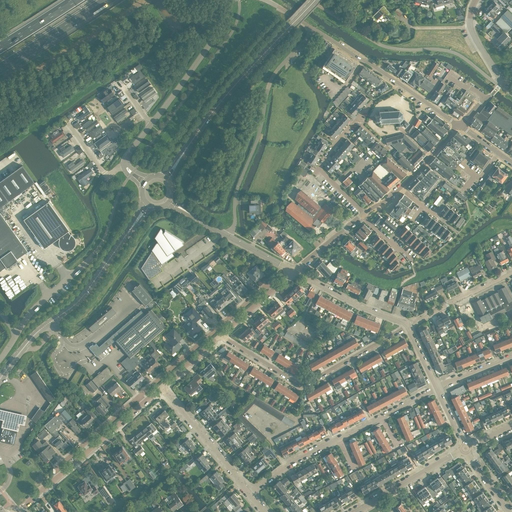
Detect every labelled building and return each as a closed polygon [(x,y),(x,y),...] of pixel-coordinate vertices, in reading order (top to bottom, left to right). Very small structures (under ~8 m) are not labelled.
[(494,1),(490,6),(497,13),(501,9),(499,7),(500,7),(494,1)] [(390,20),(393,17),(383,6),(371,17),(375,21),(382,15),(383,16),(385,15),(390,20)] [(497,13),(490,6),(485,10),(491,16),(493,17),(497,13)] [(394,12),(400,16),(403,12),(398,7),(394,12)] [(511,14),(508,10),(501,17),(511,28),(511,27),(511,14)] [(496,23),(506,33),(511,28),(501,17),(496,23)] [(491,27),(498,33),(501,30),(495,24),(491,27)] [(496,45),(500,49),(510,38),(504,32),(499,38),(501,40),(496,45)] [(326,41),(327,41),(326,40),(325,39),(324,39),(323,39),(317,48),(326,55),(332,45),(328,43),(328,42),(326,41)] [(349,75),(349,76),(357,64),(334,49),(326,60),(323,65),(332,71),(332,70),(338,74),(337,75),(346,80),(349,75)] [(318,67),(321,69),(326,60),(323,58),(318,67)] [(426,74),(431,77),(439,65),(434,62),(426,74)] [(401,68),(402,67),(403,66),(400,64),(399,65),(400,65),(397,69),(389,64),(386,68),(399,76),(403,70),(401,68)] [(416,68),(411,64),(407,70),(405,69),(399,77),(407,82),(416,68)] [(358,74),(363,77),(368,70),(363,67),(358,74)] [(426,75),(416,68),(407,82),(413,86),(415,84),(418,86),(424,78),(426,75)] [(363,77),(367,80),(372,73),(368,70),(363,77)] [(143,78),(139,73),(130,79),(134,85),(143,78)] [(367,80),(372,83),(377,76),(372,73),(367,80)] [(372,83),(377,87),(381,81),(381,80),(382,79),(377,76),(372,83)] [(418,86),(422,88),(423,87),(429,91),(434,85),(424,78),(418,86)] [(151,85),(148,80),(136,89),(140,94),(151,85)] [(383,82),(381,81),(377,87),(378,87),(377,88),(378,89),(377,89),(377,90),(377,91),(378,92),(379,92),(380,92),(381,93),(388,88),(385,83),(384,84),(383,82)] [(436,91),(431,98),(431,99),(436,102),(442,94),(439,92),(441,90),(441,91),(445,85),(441,82),(436,90),(438,92),(437,92),(436,91)] [(157,94),(154,89),(142,97),(146,102),(157,94)] [(116,96),(112,90),(100,99),(105,105),(116,96)] [(472,101),(475,97),(466,90),(464,93),(462,96),(453,109),(453,110),(451,114),(458,119),(460,115),(461,116),(465,111),(466,112),(473,102),(472,101)] [(365,104),(369,100),(361,93),(357,96),(358,97),(365,104)] [(448,106),(453,99),(451,97),(452,95),(450,94),(443,103),(448,106)] [(362,108),(365,104),(358,97),(354,101),(355,102),(356,102),(362,108)] [(123,105),(119,99),(107,108),(111,114),(123,105)] [(453,99),(448,106),(452,109),(459,100),(456,99),(455,100),(453,99)] [(362,108),(356,102),(355,102),(354,101),(351,105),(352,106),(353,106),(358,111),(362,108)] [(483,108),(491,114),(497,107),(491,102),(487,108),(485,106),(483,108)] [(349,110),(354,116),(358,111),(353,106),(352,106),(349,110)] [(86,107),(76,114),(80,120),(90,113),(86,107)] [(477,112),(469,122),(471,124),(470,125),(474,128),(476,130),(477,130),(478,128),(481,124),(483,125),(491,114),(483,108),(479,113),(477,112)] [(128,112),(126,109),(114,118),(118,124),(127,117),(125,115),(128,112)] [(390,123),(393,123),(393,124),(394,124),(394,123),(398,123),(398,127),(401,127),(402,126),(403,127),(403,126),(405,128),(409,124),(404,119),(403,114),(400,111),(398,111),(398,110),(397,110),(397,111),(393,111),(393,110),(393,111),(389,111),(389,110),(388,110),(388,111),(385,111),(384,111),(379,112),(379,111),(379,115),(376,115),(375,115),(375,116),(374,116),(375,116),(375,120),(374,120),(374,121),(375,121),(375,122),(376,122),(376,121),(379,121),(380,125),(380,124),(385,123),(385,124),(385,123),(389,123),(389,124),(390,124),(390,123)] [(340,119),(346,125),(350,120),(345,115),(340,119)] [(438,123),(432,119),(430,118),(426,115),(422,120),(428,124),(427,125),(433,130),(432,130),(436,133),(435,134),(440,139),(447,131),(438,123)] [(450,127),(448,126),(448,125),(440,119),(435,115),(432,119),(438,123),(447,131),(450,127)] [(137,121),(133,117),(121,126),(124,130),(137,121)] [(421,121),(416,117),(412,125),(413,126),(417,128),(421,121)] [(94,118),(83,126),(86,130),(97,122),(94,118)] [(340,119),(336,124),(342,129),(346,125),(340,119)] [(481,131),(491,139),(495,133),(498,128),(488,121),(481,131)] [(342,129),(336,124),(332,128),(338,134),(342,129)] [(100,125),(88,133),(92,138),(103,130),(100,125)] [(360,136),(365,130),(360,126),(355,132),(360,136)] [(418,129),(430,140),(435,145),(439,140),(426,128),(424,130),(421,127),(418,129)] [(338,134),(332,128),(328,133),(334,138),(338,134)] [(364,140),(369,134),(365,130),(360,136),(364,140)] [(414,139),(423,147),(428,141),(416,130),(411,135),(415,138),(414,139)] [(453,137),(465,147),(468,143),(471,145),(474,142),(468,136),(466,138),(457,131),(453,137)] [(63,132),(51,141),(54,145),(66,137),(63,132)] [(500,133),(499,132),(497,134),(495,133),(492,137),(491,139),(490,141),(493,143),(500,133)] [(496,145),(502,138),(500,137),(502,134),(500,133),(493,143),(496,145)] [(105,134),(94,142),(100,151),(111,143),(105,134)] [(374,138),(369,134),(364,140),(369,144),(374,138)] [(403,134),(385,139),(388,146),(391,145),(391,144),(398,150),(397,151),(400,153),(407,146),(414,153),(418,148),(410,139),(409,140),(405,136),(403,134)] [(458,147),(460,149),(462,145),(453,137),(447,144),(455,150),(458,147)] [(500,148),(507,138),(505,137),(504,139),(502,138),(496,145),(500,148)] [(509,143),(507,141),(509,139),(507,138),(500,148),(501,149),(503,150),(509,143)] [(327,143),(322,140),(321,139),(320,142),(317,145),(324,150),(327,146),(326,145),(327,143)] [(344,145),(350,150),(354,145),(348,140),(344,145)] [(435,145),(430,140),(428,141),(423,147),(428,152),(435,145)] [(371,149),(376,153),(381,147),(377,143),(371,149)] [(459,154),(456,151),(455,150),(447,144),(445,147),(461,161),(464,158),(459,154)] [(310,149),(312,150),(320,155),(321,153),(322,153),(324,150),(317,145),(315,149),(312,147),(310,149)] [(344,145),(340,149),(346,154),(350,150),(344,145)] [(71,146),(59,155),(62,159),(75,151),(71,146)] [(75,149),(79,154),(84,151),(82,149),(80,146),(75,149)] [(386,151),(381,147),(376,153),(380,157),(382,155),(383,157),(386,154),(384,153),(386,151)] [(458,161),(460,163),(461,161),(445,147),(442,150),(457,161),(458,161)] [(471,156),(473,153),(477,149),(474,147),(471,151),(470,150),(467,153),(471,156)] [(319,157),(318,157),(320,155),(312,150),(310,149),(309,152),(312,154),(310,157),(317,161),(319,157)] [(340,149),(336,153),(342,159),(346,154),(340,149)] [(420,149),(414,155),(420,161),(425,155),(420,149)] [(455,169),(460,163),(458,161),(457,161),(442,150),(437,156),(448,165),(447,166),(452,171),(454,172),(455,171),(454,171),(455,169)] [(482,169),(486,164),(490,158),(486,156),(487,155),(482,152),(478,150),(470,160),(474,163),(474,164),(478,167),(478,166),(482,169)] [(397,151),(393,155),(398,160),(397,161),(403,167),(403,166),(409,171),(414,167),(400,153),(397,151)] [(338,163),(342,159),(336,153),(332,158),(333,159),(338,163)] [(414,166),(420,161),(414,155),(409,161),(414,166)] [(314,165),(317,161),(310,157),(307,161),(308,161),(306,163),(312,167),(313,164),(314,165)] [(386,157),(380,163),(391,173),(392,172),(399,179),(400,180),(407,174),(386,157)] [(80,158),(70,165),(72,168),(82,161),(80,158)] [(452,171),(447,166),(436,158),(430,165),(435,169),(434,170),(436,172),(437,171),(451,182),(456,186),(462,178),(454,172),(452,171)] [(339,164),(338,163),(333,159),(329,163),(335,169),(339,164)] [(335,169),(329,163),(325,168),(331,173),(335,169)] [(372,166),(370,168),(373,171),(373,172),(389,188),(399,179),(392,172),(391,173),(380,163),(380,164),(375,169),(372,166)] [(0,207),(35,182),(22,165),(14,172),(5,178),(0,181),(0,207)] [(299,173),(305,177),(309,172),(302,167),(299,173)] [(422,172),(437,184),(442,179),(435,173),(434,172),(433,172),(428,167),(427,167),(422,172)] [(507,175),(498,168),(492,176),(501,183),(507,175)] [(91,169),(77,179),(83,188),(90,183),(87,179),(95,174),(91,169)] [(371,173),(367,177),(384,194),(388,191),(390,189),(389,188),(373,172),(371,173)] [(433,189),(437,184),(422,172),(417,177),(424,183),(425,182),(433,189)] [(343,182),(347,187),(352,182),(348,177),(343,182)] [(366,178),(363,181),(380,198),(384,194),(367,177),(366,178)] [(417,177),(415,179),(412,183),(427,196),(433,189),(425,182),(424,183),(417,177)] [(360,184),(358,186),(373,202),(374,200),(376,201),(376,202),(380,198),(363,181),(360,184)] [(502,192),(504,194),(507,193),(511,196),(511,195),(511,182),(510,181),(502,192)] [(449,193),(453,188),(446,182),(442,187),(449,193)] [(412,183),(409,185),(406,188),(411,192),(412,191),(423,200),(427,196),(412,183)] [(371,200),(363,193),(359,188),(354,193),(360,199),(362,198),(368,204),(371,200)] [(318,228),(322,222),(323,223),(334,211),(325,204),(321,208),(319,206),(320,206),(301,191),(298,193),(297,196),(296,196),(295,200),(299,203),(297,206),(292,202),(287,206),(286,208),(286,211),(311,232),(316,226),(318,228)] [(462,203),(466,198),(458,192),(454,197),(462,203)] [(404,194),(399,200),(408,207),(412,201),(404,194)] [(438,208),(441,210),(445,205),(441,202),(443,198),(438,194),(432,202),(437,206),(438,205),(439,207),(438,208)] [(252,205),(251,205),(251,213),(258,213),(258,209),(260,209),(260,205),(260,200),(252,200),(252,201),(252,205)] [(407,215),(411,210),(399,201),(395,206),(397,207),(395,209),(393,208),(390,213),(398,220),(399,219),(403,221),(407,216),(407,215)] [(24,219),(44,248),(59,238),(60,239),(59,241),(59,242),(59,244),(60,245),(60,246),(61,247),(62,248),(63,249),(64,250),(66,250),(67,250),(69,250),(70,250),(71,249),(72,248),(73,247),(74,246),(75,245),(75,244),(75,242),(75,241),(75,239),(74,238),(73,237),(72,236),(71,235),(71,233),(70,235),(68,231),(69,230),(48,202),(24,219)] [(485,208),(490,213),(494,208),(488,204),(485,208)] [(440,213),(445,217),(451,209),(446,205),(440,213)] [(456,213),(451,209),(445,217),(450,220),(456,213)] [(0,213),(0,271),(28,251),(0,213)] [(460,216),(456,213),(450,220),(454,224),(460,216)] [(427,227),(433,219),(428,215),(427,215),(426,214),(423,219),(424,219),(422,223),(427,227)] [(398,225),(388,216),(386,218),(383,216),(382,218),(379,215),(372,223),(376,226),(376,225),(379,228),(381,225),(388,230),(387,231),(391,234),(398,225)] [(460,216),(454,224),(459,227),(465,220),(460,216)] [(437,222),(433,219),(427,227),(432,230),(437,222)] [(442,226),(437,222),(432,230),(436,234),(442,226)] [(360,229),(367,236),(371,231),(364,225),(360,229)] [(402,238),(409,231),(404,226),(402,229),(400,228),(398,231),(400,232),(398,234),(402,238)] [(447,230),(442,226),(436,234),(441,237),(447,230)] [(141,268),(149,279),(161,271),(160,268),(167,263),(166,261),(173,256),(172,255),(171,253),(183,244),(182,242),(183,242),(184,242),(183,241),(165,229),(164,230),(165,230),(164,232),(161,228),(154,238),(155,238),(156,239),(158,242),(157,243),(156,243),(152,250),(141,268)] [(361,239),(363,240),(367,236),(360,229),(355,234),(356,234),(355,235),(360,240),(361,239)] [(447,230),(441,237),(446,241),(448,239),(449,240),(451,237),(450,236),(452,233),(447,230)] [(414,235),(409,231),(402,238),(407,242),(414,235)] [(418,239),(414,235),(407,242),(412,246),(418,239)] [(370,243),(375,247),(382,240),(377,236),(370,243)] [(284,239),(281,241),(286,247),(285,248),(292,255),(296,251),(297,250),(297,251),(299,249),(299,248),(300,247),(293,241),(291,242),(286,237),(284,239)] [(267,242),(273,248),(277,243),(272,238),(267,242)] [(422,243),(418,239),(412,246),(416,250),(422,243)] [(355,252),(358,249),(348,240),(343,245),(349,251),(350,252),(349,254),(352,257),(356,253),(355,252)] [(386,244),(382,240),(375,247),(379,251),(386,244)] [(357,244),(363,250),(364,251),(367,248),(360,241),(357,244)] [(278,252),(281,255),(286,250),(278,243),(277,243),(273,248),(272,248),(277,253),(278,252)] [(427,247),(422,243),(416,250),(420,254),(427,247)] [(390,248),(386,244),(379,251),(384,255),(390,248)] [(505,255),(503,252),(504,251),(501,245),(499,246),(498,246),(497,246),(498,248),(497,249),(499,251),(498,251),(501,256),(502,256),(505,262),(508,260),(505,255)] [(499,251),(497,249),(498,248),(497,246),(496,246),(497,248),(493,249),(501,264),(505,262),(502,256),(501,256),(498,251),(499,251)] [(427,247),(420,254),(425,258),(428,255),(429,256),(431,254),(430,253),(432,251),(427,247)] [(394,254),(395,252),(390,248),(384,255),(388,259),(394,253),(394,254)] [(489,270),(496,266),(493,260),(495,259),(491,252),(486,255),(488,259),(484,262),(489,270)] [(398,257),(394,254),(394,253),(388,259),(387,261),(391,264),(391,265),(396,260),(398,258),(398,257)] [(328,278),(333,273),(337,268),(335,266),(334,267),(330,262),(326,266),(320,260),(314,266),(317,270),(318,268),(328,278)] [(400,264),(396,260),(391,265),(391,264),(389,267),(394,272),(396,270),(397,271),(399,269),(397,267),(400,264)] [(265,274),(256,265),(247,273),(250,276),(247,279),(242,273),(238,277),(247,286),(253,280),(255,283),(265,274)] [(469,268),(470,270),(474,278),(481,274),(480,272),(482,271),(479,265),(473,268),(472,266),(469,268)] [(456,273),(461,281),(471,276),(467,267),(456,273)] [(333,282),(337,284),(344,270),(342,268),(340,271),(339,271),(333,282)] [(346,274),(348,272),(344,270),(337,284),(341,286),(345,279),(347,275),(346,274)] [(188,279),(192,283),(199,278),(195,273),(188,279)] [(231,278),(234,281),(244,293),(248,290),(234,275),(233,276),(230,273),(228,275),(231,278)] [(221,276),(229,284),(231,282),(223,274),(221,276)] [(355,284),(358,279),(355,277),(351,283),(350,283),(350,284),(348,284),(346,288),(352,291),(355,284)] [(454,278),(443,283),(445,286),(448,291),(456,287),(458,286),(455,281),(455,282),(456,281),(454,278)] [(214,288),(216,287),(219,284),(215,279),(210,284),(214,288)] [(241,296),(244,293),(234,281),(233,282),(234,284),(234,285),(237,288),(235,289),(241,296)] [(417,294),(419,287),(417,282),(414,283),(414,284),(409,301),(410,301),(407,309),(413,311),(415,303),(414,303),(417,294)] [(410,301),(409,301),(414,284),(414,283),(403,287),(403,289),(400,299),(399,299),(397,306),(407,309),(410,301)] [(132,291),(145,306),(150,301),(153,304),(155,302),(139,284),(132,291)] [(355,284),(352,291),(358,295),(361,290),(360,289),(361,287),(355,284)] [(371,291),(374,292),(375,288),(368,284),(361,297),(367,299),(368,296),(369,296),(370,295),(369,294),(371,291)] [(293,290),(299,297),(304,293),(298,285),(293,290)] [(431,291),(422,295),(423,300),(425,299),(427,301),(436,296),(439,295),(437,293),(443,290),(441,285),(435,288),(435,289),(431,291)] [(229,303),(235,298),(227,287),(220,293),(224,296),(224,297),(229,303)] [(511,300),(505,287),(497,290),(499,293),(497,294),(496,293),(482,300),(483,301),(481,302),(480,299),(473,303),(482,322),(491,317),(492,318),(506,311),(507,312),(511,321),(511,320),(511,300)] [(388,292),(379,289),(376,298),(384,301),(388,292)] [(391,291),(387,302),(393,304),(398,291),(392,289),(391,291)] [(299,297),(293,290),(288,294),(292,299),(294,301),(299,297)] [(199,292),(196,294),(202,300),(204,298),(199,292)] [(287,304),(292,299),(288,294),(283,298),(287,304)] [(325,299),(320,296),(316,303),(321,306),(325,299)] [(224,297),(219,301),(224,307),(228,303),(229,303),(224,297)] [(219,301),(217,303),(214,299),(213,299),(210,301),(210,302),(213,305),(214,306),(214,305),(219,311),(224,307),(219,301)] [(321,306),(326,309),(327,309),(331,302),(325,299),(321,306)] [(212,314),(210,311),(203,302),(200,304),(198,306),(201,310),(208,318),(212,314)] [(331,302),(327,309),(332,312),(336,305),(331,302)] [(273,307),(278,312),(282,308),(278,303),(273,307)] [(337,315),(341,307),(336,305),(332,312),(337,315)] [(89,327),(93,332),(116,312),(112,308),(111,308),(110,306),(104,311),(106,313),(89,327)] [(278,312),(273,307),(268,311),(275,318),(279,314),(278,312)] [(347,310),(344,309),(341,307),(337,315),(343,318),(347,310)] [(195,333),(200,328),(194,322),(200,317),(193,308),(184,316),(189,322),(183,327),(191,336),(192,336),(193,336),(194,335),(195,334),(195,333)] [(145,315),(116,340),(129,355),(121,362),(129,372),(140,362),(141,362),(134,354),(148,342),(151,339),(166,326),(162,322),(157,315),(151,309),(145,315)] [(89,347),(89,348),(97,357),(145,315),(141,310),(99,346),(96,343),(93,345),(93,344),(89,347)] [(352,313),(347,310),(343,318),(348,321),(352,313)] [(159,313),(157,315),(162,322),(165,319),(159,313)] [(259,319),(261,322),(263,325),(268,321),(263,315),(259,319)] [(360,326),(363,318),(357,315),(354,323),(360,326)] [(447,315),(442,318),(445,325),(447,329),(449,328),(450,329),(454,327),(451,321),(450,321),(447,315)] [(369,320),(365,318),(363,318),(360,326),(365,328),(369,320)] [(442,318),(436,321),(439,326),(436,328),(439,334),(444,331),(447,330),(445,325),(442,318)] [(454,320),(457,327),(463,324),(460,318),(458,319),(458,318),(454,320)] [(261,331),(265,327),(263,325),(261,322),(259,319),(254,324),(261,331)] [(365,328),(371,330),(374,322),(369,320),(365,328)] [(380,324),(374,322),(371,330),(377,332),(380,324)] [(249,328),(240,336),(244,342),(252,335),(254,337),(257,337),(260,335),(253,328),(251,330),(249,328)] [(426,328),(419,331),(421,337),(429,334),(430,333),(429,330),(427,331),(426,328)] [(181,337),(174,329),(165,336),(170,342),(164,346),(172,354),(180,347),(176,342),(181,337)] [(424,342),(425,342),(431,339),(429,334),(421,337),(424,342)] [(350,341),(354,348),(359,345),(355,338),(350,341)] [(148,342),(154,349),(155,350),(158,347),(151,339),(148,342)] [(399,342),(402,348),(408,345),(404,339),(399,342)] [(427,348),(434,345),(432,339),(431,339),(425,342),(427,348)] [(504,340),(499,343),(501,350),(507,348),(504,340)] [(346,344),(349,350),(354,348),(350,341),(346,344)] [(394,345),(397,351),(402,348),(399,342),(394,345)] [(501,350),(499,343),(493,345),(496,352),(501,350)] [(345,353),(349,350),(346,344),(341,346),(345,353)] [(265,354),(269,348),(264,345),(260,351),(265,354)] [(392,354),(397,351),(394,345),(388,348),(392,354)] [(437,350),(434,345),(427,348),(430,353),(437,350)] [(337,349),(340,355),(345,353),(341,346),(337,349)] [(276,354),(278,350),(276,348),(274,351),(269,348),(265,354),(271,357),(274,352),(276,354)] [(384,358),(387,357),(392,354),(388,348),(383,351),(384,353),(382,354),(384,358)] [(151,357),(147,361),(154,370),(160,365),(156,360),(160,356),(155,350),(154,349),(149,354),(151,357)] [(336,358),(340,355),(337,349),(332,351),(336,358)] [(485,358),(491,356),(488,349),(483,351),(485,358)] [(279,354),(281,351),(278,350),(276,354),(278,355),(275,360),(280,363),(284,357),(279,354)] [(430,353),(432,359),(439,356),(437,350),(430,353)] [(325,355),(324,353),(322,351),(320,352),(322,355),(323,357),(327,363),(331,361),(327,354),(325,355)] [(327,354),(331,361),(336,358),(332,351),(327,354)] [(480,360),(485,358),(483,351),(477,353),(480,360)] [(230,361),(233,355),(228,352),(225,357),(230,361)] [(477,353),(472,355),(474,362),(480,360),(477,353)] [(379,354),(373,357),(377,363),(382,360),(379,354)] [(235,364),(239,358),(233,355),(230,361),(235,364)] [(469,365),(474,362),(472,355),(466,358),(469,365)] [(441,361),(439,356),(432,359),(434,364),(441,361)] [(284,357),(280,363),(285,366),(289,360),(284,357)] [(318,359),(322,366),(327,363),(323,357),(318,359)] [(368,360),(371,366),(377,363),(373,357),(368,360)] [(240,367),(244,361),(239,358),(235,364),(240,367)] [(463,367),(469,365),(466,358),(460,360),(463,367)] [(141,363),(150,373),(154,370),(147,361),(145,359),(141,363)] [(317,368),(322,366),(318,359),(314,362),(317,368)] [(290,370),(294,363),(289,360),(285,366),(290,370)] [(371,366),(368,360),(363,363),(366,369),(371,366)] [(457,369),(458,369),(463,367),(460,360),(455,362),(457,369)] [(244,361),(240,367),(245,370),(249,364),(244,361)] [(444,369),(445,369),(443,364),(441,361),(434,364),(434,365),(435,364),(438,372),(444,369)] [(313,371),(317,368),(314,362),(309,364),(313,371)] [(409,365),(412,371),(419,368),(417,362),(409,365)] [(443,364),(445,369),(444,369),(446,374),(455,371),(451,362),(444,365),(444,364),(443,364)] [(207,378),(210,375),(208,374),(215,368),(210,363),(201,372),(205,377),(207,378)] [(300,367),(294,363),(290,370),(296,373),(300,367)] [(366,369),(363,363),(357,366),(361,372),(366,369)] [(92,380),(99,387),(102,385),(113,374),(107,367),(92,380)] [(250,373),(255,376),(258,370),(253,367),(250,373)] [(506,367),(500,370),(503,376),(509,374),(506,367)] [(219,368),(215,370),(222,378),(224,376),(224,375),(220,369),(219,368)] [(347,372),(351,377),(356,374),(353,368),(347,372)] [(412,371),(415,377),(422,373),(419,368),(412,371)] [(260,379),(264,373),(258,370),(255,376),(260,379)] [(393,379),(400,376),(397,370),(391,374),(393,379)] [(497,379),(503,376),(500,370),(494,372),(497,379)] [(49,402),(50,403),(51,403),(49,402),(55,398),(36,371),(31,375),(49,402)] [(136,371),(135,372),(136,374),(136,375),(141,381),(144,378),(139,372),(138,373),(136,371)] [(136,375),(136,374),(135,372),(133,374),(135,376),(130,380),(129,379),(127,381),(133,388),(141,381),(136,375)] [(351,377),(347,372),(342,375),(345,380),(351,377)] [(492,381),(497,379),(494,372),(489,374),(492,381)] [(265,382),(269,376),(264,373),(260,379),(265,382)] [(417,382),(424,379),(425,379),(422,373),(415,377),(417,382)] [(483,377),(486,383),(492,381),(489,374),(483,377)] [(196,390),(198,392),(202,388),(198,383),(202,380),(197,375),(193,378),(194,379),(184,387),(191,395),(196,390)] [(340,383),(345,380),(342,375),(337,378),(340,383)] [(265,382),(270,386),(274,380),(269,376),(265,382)] [(478,379),(480,385),(486,383),(483,377),(478,379)] [(340,383),(337,378),(331,380),(335,386),(340,383)] [(415,382),(407,386),(411,392),(426,384),(424,379),(417,382),(415,383),(415,382)] [(478,379),(472,381),(475,388),(480,385),(478,379)] [(86,385),(93,392),(97,388),(91,381),(86,385)] [(475,388),(472,381),(467,383),(469,390),(475,388)] [(280,391),(283,386),(278,382),(275,388),(280,391)] [(116,392),(121,397),(125,394),(120,389),(121,388),(117,383),(108,390),(112,396),(116,392)] [(322,386),(325,392),(331,389),(327,383),(322,386)] [(463,385),(457,388),(460,394),(466,391),(463,385)] [(285,395),(288,389),(283,386),(280,391),(285,395)] [(325,392),(322,386),(316,389),(320,395),(325,392)] [(398,390),(402,396),(407,394),(404,387),(398,390)] [(450,391),(453,398),(458,395),(460,394),(457,388),(450,391)] [(285,395),(290,398),(294,392),(288,389),(285,395)] [(320,395),(316,389),(311,392),(314,398),(320,395)] [(508,395),(511,393),(509,389),(502,392),(505,398),(509,396),(508,395)] [(396,399),(402,396),(398,390),(393,393),(396,399)] [(207,397),(210,401),(216,395),(213,392),(207,397)] [(294,403),(295,401),(299,395),(294,392),(290,398),(292,399),(291,401),(294,403)] [(314,398),(311,392),(306,395),(309,401),(314,398)] [(388,395),(391,402),(396,399),(393,393),(388,395)] [(108,411),(106,409),(110,405),(101,395),(95,400),(99,405),(96,407),(96,408),(95,409),(98,413),(99,412),(102,415),(108,411)] [(391,402),(388,395),(382,398),(386,405),(391,402)] [(453,398),(451,398),(454,404),(461,401),(458,395),(453,398)] [(380,407),(386,405),(382,398),(377,401),(380,407)] [(428,403),(430,408),(436,405),(434,400),(428,403)] [(380,407),(377,401),(372,404),(375,410),(380,407)] [(461,401),(454,404),(456,410),(463,406),(461,401)] [(334,408),(342,404),(341,402),(333,406),(333,407),(331,408),(333,411),(332,411),(334,413),(336,412),(334,408)] [(375,410),(372,404),(366,406),(370,413),(375,410)] [(57,414),(63,421),(65,423),(72,418),(60,405),(55,411),(54,413),(55,415),(57,413),(57,414)] [(205,417),(213,410),(211,408),(209,405),(201,413),(205,417)] [(433,413),(439,410),(436,405),(430,408),(433,413)] [(95,420),(91,416),(94,414),(87,406),(80,412),(82,414),(91,424),(94,422),(94,421),(95,420)] [(463,406),(456,410),(459,415),(466,412),(463,406)] [(223,414),(228,410),(226,407),(218,414),(220,416),(223,414)] [(360,419),(365,416),(362,410),(361,407),(358,408),(360,411),(357,413),(360,419)] [(505,407),(500,410),(503,416),(508,414),(505,407)] [(0,425),(0,426),(3,427),(17,430),(18,423),(23,424),(26,415),(0,408),(0,418),(1,419),(0,425)] [(36,422),(44,411),(39,408),(31,419),(36,422)] [(156,421),(157,420),(166,431),(170,427),(164,420),(169,415),(165,410),(163,412),(161,410),(152,418),(156,421)] [(209,422),(217,415),(216,413),(213,410),(205,417),(209,422)] [(360,419),(357,413),(355,410),(353,411),(354,414),(351,415),(355,421),(360,419)] [(435,419),(442,416),(439,410),(433,413),(435,419)] [(500,410),(495,413),(498,419),(503,416),(500,410)] [(466,412),(459,415),(461,420),(468,417),(466,412)] [(487,424),(492,421),(489,415),(488,412),(480,416),(483,423),(486,422),(487,424)] [(492,421),(498,419),(495,413),(489,415),(492,421)] [(63,421),(57,414),(44,425),(55,437),(59,434),(55,429),(63,423),(62,422),(63,421)] [(88,426),(88,427),(91,424),(82,414),(75,420),(80,425),(82,423),(86,428),(88,426)] [(349,424),(355,421),(351,415),(346,418),(349,424)] [(397,418),(399,424),(406,422),(403,416),(397,418)] [(442,416),(435,419),(438,424),(444,422),(442,416)] [(468,417),(461,420),(464,426),(471,423),(468,417)] [(344,427),(349,424),(346,418),(341,421),(344,427)] [(217,431),(224,426),(226,423),(222,419),(213,427),(217,431)] [(71,427),(77,434),(81,430),(71,420),(68,423),(71,426),(71,427)] [(333,432),(339,430),(335,424),(334,421),(329,424),(333,432)] [(341,421),(335,424),(339,430),(344,427),(341,421)] [(408,427),(406,422),(399,424),(402,430),(408,427)] [(147,427),(152,433),(154,431),(156,432),(157,431),(151,423),(147,427)] [(471,423),(464,426),(467,431),(473,428),(471,423)] [(321,436),(326,433),(322,425),(317,428),(318,430),(321,436)] [(224,426),(217,431),(221,436),(230,429),(228,427),(226,428),(224,426)] [(0,437),(0,441),(14,444),(17,430),(3,427),(1,435),(0,435),(0,436),(0,437)] [(147,427),(143,430),(148,436),(152,433),(147,427)] [(402,430),(404,435),(410,433),(408,427),(402,430)] [(376,437),(382,433),(379,428),(373,432),(376,437)] [(40,432),(44,437),(49,434),(44,429),(40,432)] [(143,430),(138,434),(143,440),(148,436),(143,430)] [(316,439),(321,436),(318,430),(313,433),(316,439)] [(230,444),(238,437),(236,435),(235,433),(226,440),(230,444)] [(310,441),(316,439),(313,433),(307,435),(310,441)] [(382,433),(376,437),(379,442),(385,438),(382,433)] [(410,433),(404,435),(406,441),(413,438),(410,433)] [(134,437),(139,443),(143,440),(138,434),(134,437)] [(305,444),(310,441),(307,435),(302,438),(305,444)] [(63,443),(60,439),(61,438),(59,436),(51,442),(57,449),(59,447),(63,450),(68,445),(65,442),(63,443)] [(448,436),(442,439),(447,446),(452,442),(448,436)] [(136,445),(139,443),(134,437),(130,440),(134,446),(136,445)] [(234,449),(243,442),(241,440),(238,437),(230,444),(234,449)] [(188,438),(182,444),(179,440),(175,444),(179,449),(183,446),(189,453),(196,447),(188,438)] [(299,447),(305,444),(302,438),(297,441),(299,447)] [(382,447),(388,444),(385,438),(379,442),(382,447)] [(299,447),(297,441),(296,441),(295,439),(290,441),(291,444),(294,450),(299,447)] [(441,449),(447,446),(442,439),(437,442),(441,449)] [(55,452),(46,441),(42,444),(39,440),(32,445),(36,449),(39,453),(46,462),(52,457),(51,455),(55,452)] [(349,443),(351,449),(358,446),(356,441),(349,443)] [(436,452),(441,449),(437,442),(432,445),(436,452)] [(140,445),(139,443),(136,445),(137,447),(133,451),(137,455),(144,450),(140,445)] [(289,453),(294,450),(291,444),(286,447),(289,453)] [(391,449),(388,444),(382,447),(386,452),(391,449)] [(430,455),(436,452),(432,445),(426,448),(430,455)] [(351,449),(354,455),(360,452),(358,446),(351,449)] [(242,459),(251,452),(249,449),(247,447),(238,454),(242,459)] [(283,455),(289,453),(286,447),(280,449),(283,455)] [(123,462),(124,463),(127,461),(126,460),(129,457),(123,448),(113,455),(120,464),(123,462)] [(425,458),(430,455),(426,448),(421,451),(425,458)] [(485,453),(488,458),(497,452),(496,450),(493,452),(491,449),(485,453)] [(500,450),(497,452),(488,458),(492,463),(498,458),(496,456),(499,454),(498,453),(501,451),(500,450)] [(418,460),(419,462),(425,458),(421,451),(415,455),(413,452),(411,453),(416,461),(418,460)] [(246,464),(255,457),(251,452),(242,459),(246,464)] [(360,452),(354,455),(356,460),(363,457),(360,452)] [(334,458),(331,453),(323,458),(326,463),(334,458)] [(209,468),(207,465),(209,463),(202,454),(197,458),(195,456),(187,462),(189,465),(196,460),(203,468),(201,469),(204,472),(209,468)] [(363,457),(356,460),(359,466),(365,463),(363,457)] [(501,460),(499,457),(498,458),(492,463),(495,468),(501,463),(504,461),(502,459),(501,460)] [(263,458),(253,467),(257,472),(265,466),(266,466),(268,464),(263,458)] [(337,463),(334,458),(326,463),(329,468),(337,463)] [(403,462),(407,469),(412,466),(408,459),(403,462)] [(402,472),(407,469),(403,462),(397,465),(402,472)] [(335,472),(334,472),(340,468),(337,463),(329,468),(332,473),(335,472)] [(463,468),(461,465),(460,466),(458,463),(445,472),(446,473),(442,476),(446,481),(450,478),(448,476),(452,473),(453,475),(454,474),(457,478),(467,471),(464,467),(463,468)] [(501,471),(503,473),(509,469),(507,466),(505,468),(501,463),(495,468),(499,472),(501,471)] [(116,474),(109,465),(109,464),(99,471),(106,480),(109,478),(110,480),(114,478),(112,476),(116,474)] [(307,467),(312,474),(319,470),(316,466),(314,467),(313,464),(307,467)] [(396,475),(402,472),(397,465),(392,468),(396,475)] [(307,467),(302,470),(306,478),(312,474),(307,467)] [(334,472),(335,472),(338,477),(344,474),(340,468),(334,472)] [(391,478),(396,475),(392,468),(387,471),(391,478)] [(511,474),(510,476),(508,473),(510,471),(509,469),(503,473),(504,475),(502,477),(506,482),(511,478),(511,477),(511,474)] [(302,470),(297,473),(301,481),(306,478),(302,470)] [(223,484),(221,481),(223,480),(216,471),(212,475),(210,472),(198,481),(201,484),(209,478),(218,489),(223,484)] [(386,481),(391,478),(387,471),(381,474),(386,481)] [(459,482),(461,485),(471,478),(469,475),(470,475),(467,471),(457,478),(460,482),(459,482)] [(295,484),(301,481),(297,473),(291,477),(295,484)] [(381,474),(376,478),(380,485),(386,481),(381,474)] [(380,485),(376,478),(374,475),(369,478),(370,481),(371,481),(375,488),(380,485)] [(273,486),(281,495),(287,490),(285,487),(290,482),(286,477),(280,482),(279,481),(273,486)] [(445,489),(448,487),(441,477),(438,478),(437,477),(433,480),(441,490),(444,488),(445,489)] [(464,487),(466,491),(476,483),(473,479),(472,480),(471,478),(461,485),(462,488),(464,487)] [(135,487),(130,479),(126,481),(132,489),(135,487)] [(437,493),(441,490),(433,480),(430,483),(430,484),(428,486),(435,496),(438,494),(437,493)] [(123,484),(129,491),(132,489),(126,481),(123,483),(123,484)] [(365,484),(369,491),(375,488),(371,481),(370,481),(365,484)] [(99,492),(95,486),(92,489),(89,485),(87,486),(85,482),(82,484),(81,483),(78,486),(82,491),(80,492),(82,495),(84,494),(89,491),(91,494),(93,493),(95,495),(99,492)] [(468,495),(470,498),(480,491),(478,488),(479,487),(476,483),(466,491),(469,494),(468,495)] [(364,494),(369,491),(365,484),(359,487),(364,494)] [(432,498),(435,496),(428,486),(426,487),(425,486),(421,489),(428,499),(432,497),(432,498)] [(109,495),(104,488),(100,490),(106,498),(108,496),(109,495)] [(351,488),(346,491),(350,498),(355,495),(351,488)] [(424,502),(428,499),(421,489),(417,492),(418,493),(415,495),(422,505),(425,503),(424,502)] [(287,490),(281,495),(280,496),(284,501),(290,496),(286,491),(287,490)] [(346,491),(340,495),(344,502),(350,498),(346,491)] [(473,500),(475,503),(485,496),(483,492),(481,493),(480,491),(470,498),(472,500),(473,500)] [(167,503),(173,511),(183,503),(175,493),(171,495),(173,499),(167,503)] [(236,497),(237,497),(234,493),(223,502),(226,506),(231,501),(235,505),(232,508),(235,511),(242,506),(240,504),(240,503),(240,502),(236,497)] [(340,495),(335,498),(339,505),(344,502),(340,495)] [(294,500),(290,496),(284,501),(288,506),(294,500)] [(477,508),(479,510),(489,503),(487,501),(488,500),(485,496),(475,503),(478,507),(477,508)] [(323,501),(324,504),(328,511),(334,508),(329,501),(328,498),(323,501)] [(335,498),(329,501),(334,508),(339,505),(335,498)] [(288,506),(292,510),(298,505),(294,500),(288,506)] [(62,511),(66,511),(64,509),(59,501),(56,503),(56,502),(53,504),(54,505),(53,505),(58,511),(59,511),(61,511),(62,511)] [(163,511),(156,502),(152,504),(155,509),(151,511),(163,511)] [(489,511),(494,509),(492,505),(490,506),(489,503),(479,510),(479,511),(489,511)]
